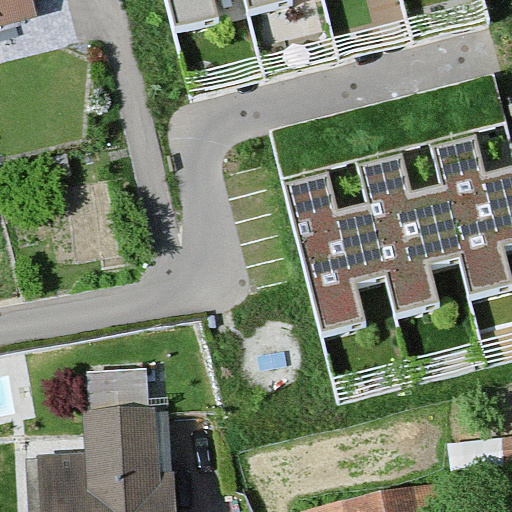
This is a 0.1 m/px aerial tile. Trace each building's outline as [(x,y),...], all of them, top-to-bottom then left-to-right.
[(0,0),(0,23),(30,16),(26,0),(0,0)] [(167,0),(176,34),(219,22),(213,0),(243,0),(248,16),(295,4),(293,0),(167,0)] [(327,174),(282,185),(322,340),(365,329),(356,293),(384,285),(394,323),(440,311),(431,274),(460,266),(470,304),(511,293),(511,282),(505,255),(511,253),(511,168),(485,175),(475,136),(428,148),(438,186),(411,193),(401,155),(356,167),(366,205),(337,212),(327,174)] [(148,425),(78,427),(79,466),(36,468),(37,511),(160,511),(160,492),(150,493),(148,425)] [(511,449),(511,441),(450,445),(452,474),(511,469),(511,449)] [(454,511),(448,482),(299,511),(454,511)]
